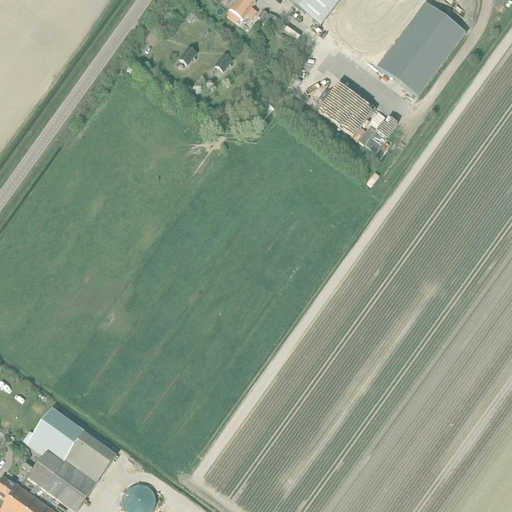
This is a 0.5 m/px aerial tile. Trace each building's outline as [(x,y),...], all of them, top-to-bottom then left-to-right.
[(231,15),(228,20),(238,27),(242,23),(243,24),(247,18),(252,22),(258,15),(252,11),(256,6),(247,0),(239,0),(230,14),(231,15)] [(281,0),(320,28),(321,29),(342,0),(281,0)] [(342,0),(321,29),(375,69),(412,21),(413,21),(424,6),(428,0),(342,0)] [(412,21),(375,69),(376,70),(416,100),(464,36),(424,6),(413,21),(412,21)] [(264,23),(269,16),(263,12),(258,19),(264,23)] [(269,15),(269,16),(262,26),(272,34),(280,23),(269,15)] [(192,16),(187,22),(191,25),(196,19),(192,16)] [(188,51),(179,62),(188,68),(196,57),(188,51)] [(224,56),(215,69),(223,76),(233,63),(224,56)] [(268,107),(252,123),(261,132),(266,126),(263,123),(273,112),(268,107)] [(39,490),(69,511),(78,511),(117,458),(84,434),(84,435),(52,412),(27,447),(43,459),(27,481),(36,487),(39,490)] [(26,463),(22,469),(30,475),(34,468),(26,463)] [(0,486),(0,500),(7,506),(18,490),(16,488),(15,489),(4,481),(0,486)] [(123,502),(123,505),(124,508),(124,510),(125,511),(153,511),(154,511),(155,509),(156,507),(156,504),(156,501),(155,499),(154,496),(152,494),(151,492),(148,490),(146,489),(143,488),(140,487),(138,487),(135,488),(132,489),(130,490),(128,492),(126,494),(125,497),(124,499),(123,502)] [(49,511),(18,490),(7,506),(1,511),(49,511)]
